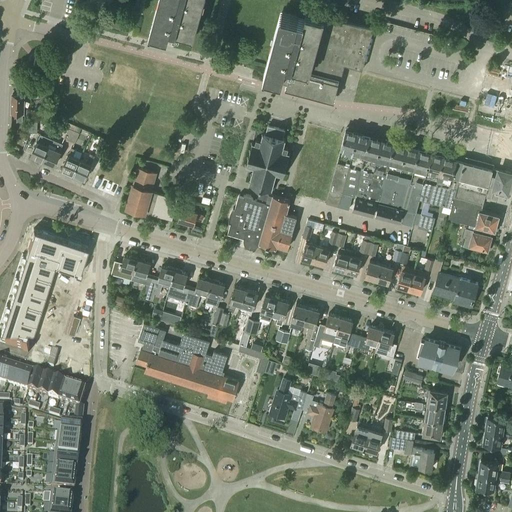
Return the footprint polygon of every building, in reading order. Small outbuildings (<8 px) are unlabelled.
[(159,0),(150,35),(167,39),(169,32),(174,33),(192,38),(201,0),(159,0)] [(287,83),(334,96),(343,62),(359,67),(361,67),(372,28),(323,15),(306,10),(304,18),(301,17),(297,16),(282,12),(265,75),(282,79),(288,81),(287,83)] [(12,94),(12,113),(17,113),(16,121),(22,122),(22,113),(23,113),(23,97),(31,97),(32,88),(31,88),(25,87),(23,87),(23,94),(21,94),(12,94)] [(29,130),(29,132),(37,132),(37,119),(30,119),(30,126),(29,126),(29,130)] [(64,138),(69,140),(76,125),(70,123),(68,128),(64,138)] [(76,125),(69,140),(75,142),(79,132),(81,128),(76,125)] [(283,175),(290,152),(287,151),(288,149),(288,147),(284,145),(285,139),(282,138),(285,129),(276,127),(268,125),(266,133),(263,133),(261,139),(256,138),(255,140),(255,143),(252,142),(246,165),(253,167),(252,171),(249,182),(268,188),(272,189),(276,173),(280,174),(283,175)] [(341,147),(326,203),(338,206),(358,131),(346,127),(344,135),(341,147)] [(358,131),(338,206),(349,209),(352,195),(354,196),(370,134),(358,131)] [(42,160),(51,139),(40,134),(37,141),(30,155),(42,160)] [(356,196),(352,210),(363,213),(366,199),(370,183),(370,184),(374,171),(383,137),(370,134),(354,196),(356,196)] [(370,183),(366,199),(376,202),(378,202),(382,187),(383,187),(395,140),(383,137),(374,171),(370,184),(370,183)] [(54,165),(60,151),(63,144),(51,139),(42,160),(54,165)] [(380,203),(377,216),(387,219),(407,144),(395,140),(383,187),(382,187),(378,202),(380,203)] [(101,154),(106,144),(100,141),(95,151),(101,154)] [(106,144),(101,154),(106,156),(111,146),(106,144)] [(407,144),(387,219),(397,222),(401,208),(403,209),(419,147),(407,144)] [(73,174),(79,159),(73,156),(76,149),(71,147),(68,154),(61,169),(73,174)] [(404,211),(401,223),(412,226),(415,212),(416,212),(419,199),(432,150),(419,147),(403,209),(402,211),(403,211),(404,211)] [(432,150),(419,199),(431,202),(444,153),(432,150)] [(79,159),(73,174),(85,179),(91,164),(94,155),(90,153),(86,162),(79,159)] [(444,153),(431,202),(451,207),(454,195),(464,159),(444,153)] [(464,159),(454,195),(483,203),(485,195),(491,197),(498,170),(493,168),(493,166),(464,159)] [(172,220),(176,207),(177,200),(178,199),(150,191),(156,173),(138,168),(127,207),(172,220)] [(498,170),(491,197),(497,198),(498,195),(505,196),(506,191),(507,191),(511,173),(511,172),(511,173),(511,171),(505,169),(504,171),(499,169),(498,170)] [(229,219),(229,222),(230,223),(228,233),(244,238),(246,242),(248,246),(252,247),(255,245),(259,243),(276,248),(277,245),(287,248),(297,216),(286,213),(290,200),(276,196),(273,195),(268,194),(259,192),(258,196),(257,200),(255,199),(252,198),(253,197),(250,195),(247,195),(244,194),(243,196),(241,195),(239,194),(235,208),(233,207),(231,210),(230,213),(229,216),(229,219)] [(451,207),(448,218),(460,221),(469,223),(480,226),(488,228),(495,230),(499,215),(481,210),(483,203),(454,195),(451,207)] [(366,199),(363,213),(373,215),(376,202),(366,199)] [(176,207),(182,208),(179,219),(193,224),(195,218),(202,220),(203,215),(196,213),(197,212),(191,210),(192,205),(177,200),(176,207)] [(424,229),(428,215),(421,213),(417,227),(424,229)] [(428,215),(424,229),(431,231),(435,217),(428,215)] [(466,228),(463,235),(466,236),(464,244),(469,246),(469,244),(478,247),(478,245),(486,248),(487,247),(489,248),(492,240),(489,239),(490,234),(487,233),(487,231),(480,229),(480,226),(469,223),(468,228),(466,228)] [(312,227),(306,225),(302,236),(309,238),(312,227)] [(338,233),(335,244),(343,246),(346,235),(345,235),(347,230),(340,228),(338,233)] [(22,253),(0,320),(0,342),(23,350),(22,350),(28,352),(29,347),(25,346),(52,260),(76,268),(75,272),(80,274),(82,269),(80,268),(88,246),(78,243),(80,238),(68,235),(66,239),(33,229),(27,248),(28,248),(26,254),(22,253)] [(335,244),(338,233),(332,231),(329,242),(335,244)] [(360,251),(367,253),(370,242),(372,236),(365,234),(364,240),(363,240),(360,251)] [(313,261),(318,245),(306,242),(301,258),(306,259),(306,260),(311,261),(311,260),(313,261)] [(370,242),(367,253),(374,255),(377,244),(370,242)] [(392,259),(399,261),(404,245),(397,243),(395,249),(392,259)] [(318,245),(313,261),(315,261),(315,262),(321,264),(322,263),(324,264),(329,249),(318,245)] [(404,245),(399,261),(406,263),(409,253),(407,252),(408,246),(404,245)] [(338,251),(333,267),(345,270),(349,255),(351,249),(341,247),(340,252),(338,251)] [(122,268),(119,275),(124,277),(127,269),(134,271),(138,257),(131,255),(130,256),(124,254),(121,267),(122,268)] [(349,255),(345,270),(356,273),(361,258),(349,255)] [(134,271),(131,279),(139,281),(150,284),(153,275),(147,273),(150,262),(144,260),(145,259),(138,257),(134,271)] [(432,271),(435,260),(427,258),(424,268),(432,271)] [(460,278),(439,272),(442,260),(435,258),(435,260),(432,271),(429,278),(436,280),(432,292),(454,298),(454,299),(471,304),(473,298),(475,299),(478,290),(475,289),(477,283),(460,277),(460,278)] [(377,279),(381,264),(370,260),(365,276),(377,279)] [(381,264),(377,279),(388,283),(393,267),(381,264)] [(150,284),(146,297),(152,299),(154,292),(159,294),(162,285),(169,287),(175,268),(168,266),(168,267),(162,265),(158,276),(153,275),(150,284)] [(409,288),(414,268),(403,265),(397,285),(409,288)] [(169,287),(167,295),(186,300),(187,295),(190,285),(184,284),(187,273),(182,271),(182,270),(175,268),(169,287)] [(414,268),(409,288),(410,289),(409,289),(415,291),(415,290),(420,292),(425,276),(424,275),(425,271),(414,268)] [(186,300),(185,302),(191,304),(192,302),(197,304),(200,294),(207,296),(212,279),(205,277),(205,278),(199,276),(196,287),(190,285),(187,295),(186,300)] [(207,296),(206,301),(212,303),(218,304),(220,296),(221,296),(225,284),(219,282),(219,281),(212,279),(207,296)] [(241,304),(246,289),(235,286),(230,301),(231,301),(229,308),(233,310),(235,303),(241,304)] [(246,289),(241,304),(240,308),(247,310),(246,313),(251,315),(253,308),(258,292),(246,289)] [(262,310),(260,317),(270,320),(273,313),(277,298),(266,294),(261,310),(262,310)] [(277,298),(273,313),(279,315),(277,322),(281,323),(284,316),(288,301),(277,298)] [(116,299),(114,304),(123,307),(125,301),(116,299)] [(292,319),(290,326),(295,327),(301,329),(303,322),(308,307),(296,303),(291,319),(292,319)] [(223,308),(217,307),(212,322),(219,324),(223,308)] [(308,307),(303,322),(310,324),(306,337),(309,338),(306,348),(311,349),(313,342),(314,342),(316,335),(319,327),(315,326),(319,310),(308,307)] [(229,314),(223,312),(220,323),(225,325),(229,314)] [(314,342),(313,344),(319,346),(320,343),(322,338),(333,341),(335,335),(336,331),(341,316),(329,313),(325,325),(320,323),(319,327),(316,335),(314,342)] [(335,335),(333,341),(346,345),(347,343),(357,346),(361,335),(349,332),(353,320),(341,316),(336,331),(335,335)] [(250,332),(253,321),(248,320),(244,330),(250,332)] [(147,364),(145,371),(208,392),(207,396),(225,402),(227,398),(232,399),(239,380),(218,373),(219,369),(222,370),(228,355),(214,350),(212,355),(206,353),(210,340),(184,332),(180,344),(164,339),(166,330),(159,327),(159,326),(144,321),(138,339),(144,341),(142,348),(141,348),(136,361),(147,364)] [(253,321),(250,332),(256,334),(259,323),(253,321)] [(361,335),(357,346),(368,349),(370,341),(378,344),(382,328),(370,325),(367,337),(361,335)] [(378,344),(375,352),(382,354),(393,357),(396,346),(391,344),(394,332),(382,328),(378,344)] [(281,341),(284,330),(278,329),(275,339),(281,341)] [(284,330),(281,341),(287,343),(290,332),(284,330)] [(421,340),(417,355),(421,356),(420,359),(452,368),(453,365),(455,366),(459,350),(457,350),(458,347),(446,344),(446,342),(439,340),(439,342),(426,338),(425,341),(421,340)] [(269,354),(241,344),(238,351),(261,358),(256,371),(263,373),(269,354)] [(284,354),(282,362),(289,364),(292,356),(284,354)] [(12,365),(2,362),(0,366),(0,381),(6,384),(12,365)] [(309,363),(306,371),(317,374),(320,366),(309,363)] [(511,365),(502,363),(497,379),(498,379),(497,383),(505,385),(507,382),(511,383),(511,365)] [(12,365),(6,384),(16,387),(22,369),(12,365)] [(22,369),(16,387),(28,391),(34,372),(22,369)] [(325,377),(332,379),(334,371),(327,369),(325,377)] [(423,375),(410,371),(406,370),(404,377),(420,382),(423,375)] [(44,376),(34,372),(28,391),(38,394),(44,376)] [(44,376),(38,394),(48,397),(54,379),(44,376)] [(292,394),(287,393),(292,379),(283,377),(279,390),(277,389),(271,406),(270,406),(269,411),(269,413),(284,418),(288,406),(295,408),(296,406),(302,408),(307,392),(300,390),(299,395),(292,393),(292,394)] [(64,382),(54,379),(48,397),(58,401),(64,382)] [(361,380),(352,407),(352,406),(348,418),(355,421),(360,404),(358,403),(363,389),(365,389),(367,381),(361,380)] [(64,382),(58,401),(69,404),(74,385),(64,382)] [(86,389),(74,385),(69,404),(76,406),(74,423),(82,424),(84,407),(80,407),(86,389)] [(350,386),(348,393),(356,395),(358,389),(350,386)] [(428,404),(445,407),(445,406),(446,406),(447,399),(446,399),(447,392),(430,389),(428,404)] [(307,392),(302,408),(307,410),(307,412),(314,414),(310,426),(325,431),(326,429),(327,430),(328,424),(327,424),(333,407),(331,407),(335,394),(327,392),(323,404),(318,403),(319,401),(311,399),(313,394),(307,392)] [(39,511),(45,402),(12,401),(12,404),(7,511),(39,511)] [(443,414),(445,407),(428,404),(425,419),(442,422),(442,420),(444,421),(445,414),(443,414)] [(486,416),(485,423),(486,423),(485,429),(511,433),(511,427),(509,427),(509,430),(505,429),(506,418),(488,415),(487,417),(486,416)] [(392,418),(385,417),(383,430),(390,431),(392,418)] [(441,428),(442,422),(425,419),(423,434),(440,437),(440,435),(441,435),(442,429),(441,428)] [(363,447),(370,425),(358,421),(355,431),(354,431),(350,443),(363,447)] [(82,424),(74,423),(63,422),(62,432),(81,435),(82,424)] [(370,425),(363,447),(376,451),(380,439),(382,431),(375,429),(375,427),(370,425)] [(483,435),(482,441),(483,442),(483,443),(502,446),(504,435),(508,436),(507,438),(511,438),(511,433),(485,429),(484,435),(483,435)] [(396,437),(413,440),(414,432),(397,430),(396,437)] [(81,435),(62,432),(57,432),(56,443),(80,446),(81,435)] [(390,441),(389,446),(404,449),(404,453),(411,454),(411,453),(421,454),(419,467),(431,469),(434,450),(422,448),(412,446),(413,440),(396,437),(390,436),(390,441)] [(80,446),(56,443),(55,454),(78,457),(80,446)] [(511,448),(500,447),(499,453),(511,455),(511,454),(511,448)] [(78,457),(55,454),(53,464),(77,467),(78,457)] [(480,459),(479,466),(480,466),(479,472),(509,477),(510,472),(502,471),(502,473),(498,473),(500,462),(481,458),(481,460),(480,459)] [(77,467),(53,464),(52,475),(76,478),(77,467)] [(477,479),(476,485),(477,485),(476,486),(487,488),(487,489),(493,490),(493,489),(495,489),(497,478),(501,479),(500,481),(508,482),(509,477),(479,472),(478,479),(477,479)] [(76,478),(52,475),(51,486),(74,489),(76,478)] [(54,493),(51,493),(49,504),(72,506),(74,495),(54,493)]
